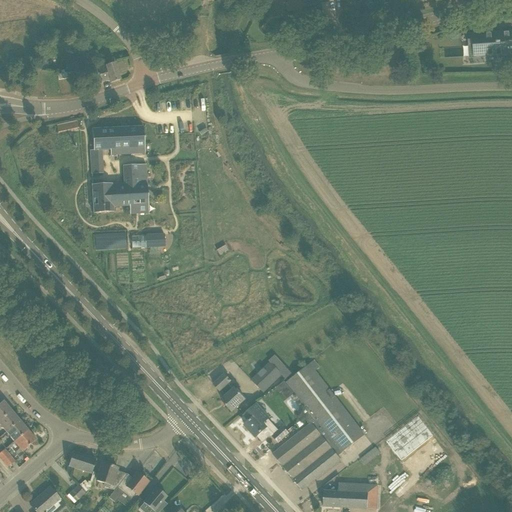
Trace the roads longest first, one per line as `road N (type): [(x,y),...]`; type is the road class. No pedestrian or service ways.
road 1 (secondary): [(185,416),(12,233)]
road 2 (unclassified): [(511,86),(302,83),(285,72),(281,54)]
road 3 (tertiary): [(281,54),(457,12)]
road 4 (tertiary): [(144,82),(281,54)]
road 5 (secondary): [(275,511),(185,416)]
